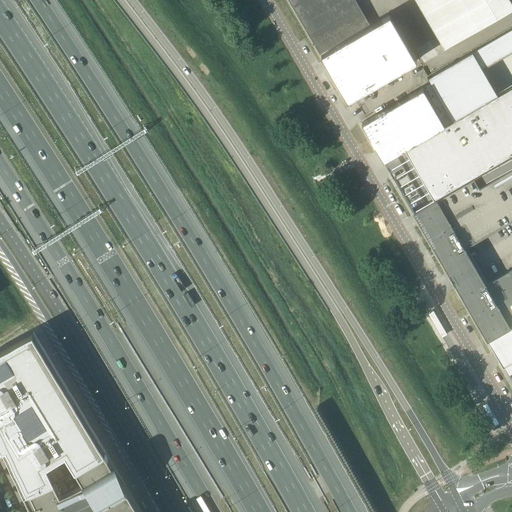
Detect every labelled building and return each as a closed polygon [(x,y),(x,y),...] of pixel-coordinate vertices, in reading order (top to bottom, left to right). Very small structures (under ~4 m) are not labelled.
[(289,0),(320,53),(364,28),(347,0),(289,0)] [(415,0),(444,48),(511,8),(511,4),(509,0),(415,0)] [(325,61),(347,100),(416,60),(390,14),(364,28),(320,53),(325,61)] [(511,27),(502,34),(511,51),(511,27)] [(502,34),(487,42),(497,60),(503,56),(508,53),(509,53),(511,51),(502,34)] [(490,63),(491,64),(497,60),(487,42),(472,51),(482,69),(485,67),(485,66),(490,63)] [(491,84),(488,79),(488,80),(483,73),(484,72),(482,69),(472,51),(427,77),(452,121),(497,95),(495,91),(494,91),(490,84),(491,84)] [(511,154),(511,86),(443,127),(404,149),(419,175),(433,200),(447,193),(511,154)] [(363,122),(371,137),(370,138),(374,145),(375,144),(384,160),(452,121),(436,93),(428,98),(422,88),(363,122)] [(511,159),(510,156),(486,171),(511,216),(511,159)] [(511,216),(486,171),(461,185),(489,234),(511,220),(511,216)] [(487,340),(511,325),(511,273),(509,270),(486,283),(481,275),(475,265),(470,256),(465,248),(489,234),(461,185),(413,213),(446,270),(451,279),(457,289),(487,340)] [(0,444),(2,449),(1,449),(2,450),(8,462),(15,476),(21,491),(22,493),(23,494),(46,484),(53,481),(54,480),(57,478),(76,469),(77,468),(99,455),(105,452),(104,450),(103,448),(102,447),(100,445),(97,441),(94,435),(87,423),(61,380),(39,343),(38,341),(37,340),(33,333),(23,338),(0,350),(0,444)] [(46,484),(23,494),(31,511),(140,511),(131,496),(130,495),(123,482),(120,478),(112,463),(105,452),(99,455),(77,468),(76,469),(57,478),(54,480),(53,481),(46,484)]
